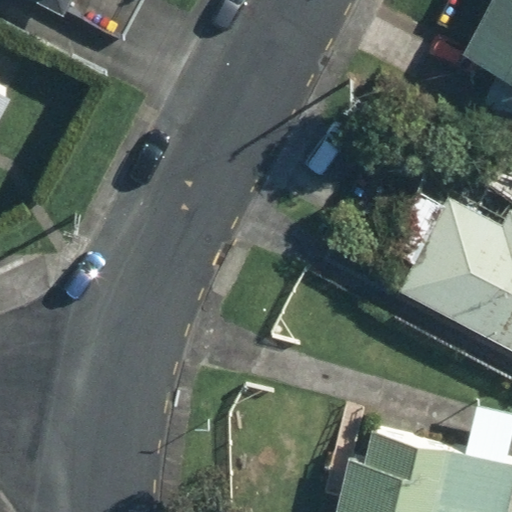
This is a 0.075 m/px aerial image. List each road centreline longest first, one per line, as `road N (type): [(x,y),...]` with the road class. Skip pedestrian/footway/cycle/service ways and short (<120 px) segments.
road 1 (residential): [(297,0),(88,381)]
road 2 (residential): [(88,381),(92,511)]
